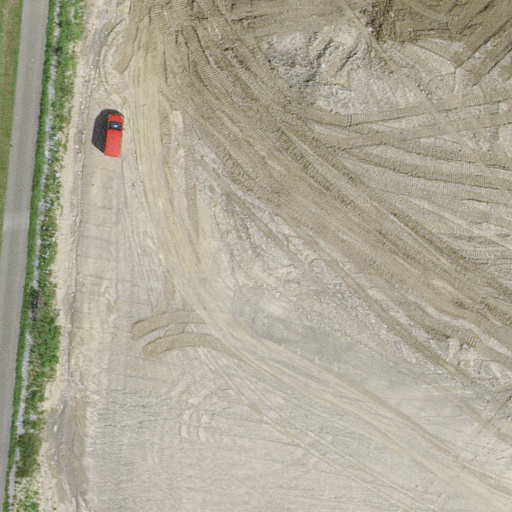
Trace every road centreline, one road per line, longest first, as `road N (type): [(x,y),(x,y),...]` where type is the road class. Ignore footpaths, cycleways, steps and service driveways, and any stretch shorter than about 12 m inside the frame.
road 1 (track): [(0,401),(38,0)]
road 2 (track): [(469,0),(482,77),(511,131)]
